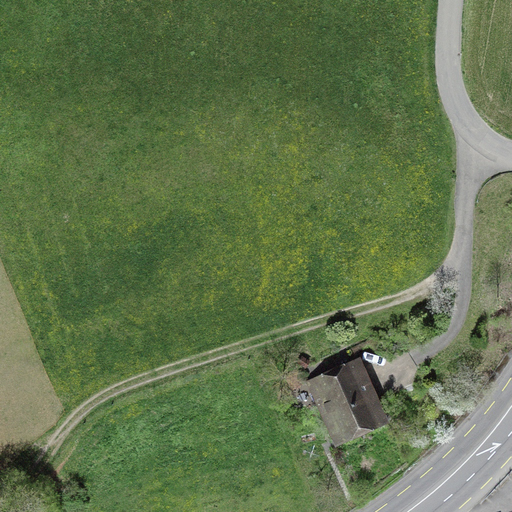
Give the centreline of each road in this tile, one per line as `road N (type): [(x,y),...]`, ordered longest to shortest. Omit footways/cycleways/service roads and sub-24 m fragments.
road 1 (track): [(0,505),(21,491),(78,412),(102,396),(405,295),(464,267)]
road 2 (tertiary): [(451,0),(451,81),(462,109),(479,145),(511,155)]
road 3 (primary): [(406,511),(454,474),(511,405)]
